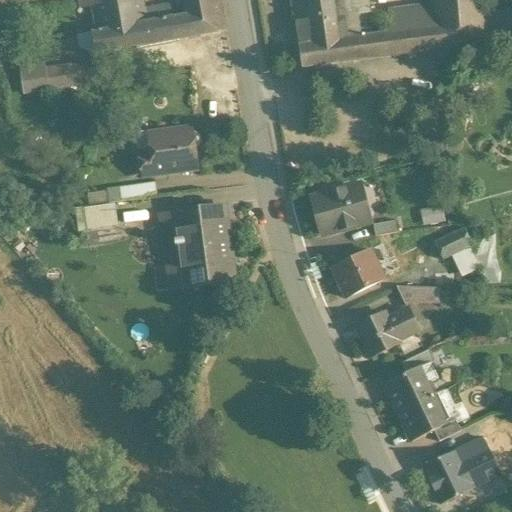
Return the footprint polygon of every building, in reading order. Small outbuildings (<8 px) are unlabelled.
[(78,0),(80,9),(92,8),(91,6),(129,0),(78,0)] [(142,0),(129,0),(91,6),(92,8),(97,33),(147,23),(142,0)] [(194,0),(197,15),(223,13),(221,0),(194,0)] [(290,0),(294,23),(318,20),(319,24),(338,21),(337,17),(370,13),(368,0),(290,0)] [(432,0),(434,6),(436,28),(439,51),(487,45),(485,14),(483,0),(432,0)] [(380,13),(382,35),(436,28),(434,6),(380,13)] [(511,10),(485,14),(487,45),(511,41),(511,10)] [(197,15),(172,20),(176,42),(226,33),(223,13),(197,15)] [(370,13),(337,17),(338,21),(319,24),(318,20),(294,23),(302,69),(432,52),(439,51),(436,28),(382,35),(373,36),(370,13)] [(97,33),(92,34),(97,57),(176,42),(172,20),(172,19),(147,23),(97,33)] [(79,49),(97,57),(92,34),(77,37),(79,49)] [(44,66),(22,69),(26,95),(82,86),(79,65),(45,71),(44,66)] [(192,131),(150,137),(152,155),(140,156),(143,177),(145,177),(197,170),(194,150),(197,150),(201,144),(200,138),(195,134),(192,134),(192,131)] [(156,184),(120,189),(122,203),(158,198),(156,184)] [(356,188),(313,200),(323,236),(367,224),(366,223),(370,217),(368,212),(363,209),(362,209),(356,188)] [(120,189),(108,191),(110,205),(122,203),(120,189)] [(175,196),(156,199),(158,213),(177,210),(175,196)] [(436,203),(422,207),(426,221),(440,217),(436,203)] [(75,211),(77,232),(117,227),(114,206),(75,211)] [(224,208),(174,214),(184,290),(210,286),(234,283),(224,208)] [(184,290),(174,214),(161,216),(171,291),(181,290),(184,290)] [(397,222),(373,226),(375,237),(399,233),(397,222)] [(464,230),(435,244),(443,261),(472,247),(464,230)] [(382,246),(370,252),(383,279),(395,273),(382,246)] [(383,279),(370,252),(333,270),(347,299),(384,281),(383,279)] [(184,290),(181,290),(183,303),(183,304),(212,300),(210,286),(184,290)] [(440,289),(397,288),(405,305),(439,305),(439,303),(440,291),(440,289)] [(440,291),(439,303),(451,303),(452,291),(440,291)] [(388,321),(384,314),(357,327),(372,359),(399,346),(397,342),(415,333),(419,332),(410,311),(388,321)] [(397,342),(399,346),(403,355),(421,347),(415,333),(397,342)] [(429,351),(401,364),(407,375),(420,369),(420,370),(431,365),(435,363),(429,351)] [(431,365),(420,370),(428,385),(439,380),(431,365)] [(407,375),(385,385),(399,414),(434,397),(428,385),(420,370),(420,369),(407,375)] [(454,406),(447,391),(434,397),(447,425),(456,420),(458,425),(469,420),(461,402),(454,406)] [(447,425),(434,397),(399,414),(413,443),(435,432),(448,426),(447,425)] [(456,420),(447,425),(448,426),(435,432),(440,443),(461,432),(458,425),(456,420)] [(511,459),(498,432),(455,454),(473,490),(511,471),(511,459)] [(455,454),(455,453),(423,469),(441,506),(473,490),(455,454)]
